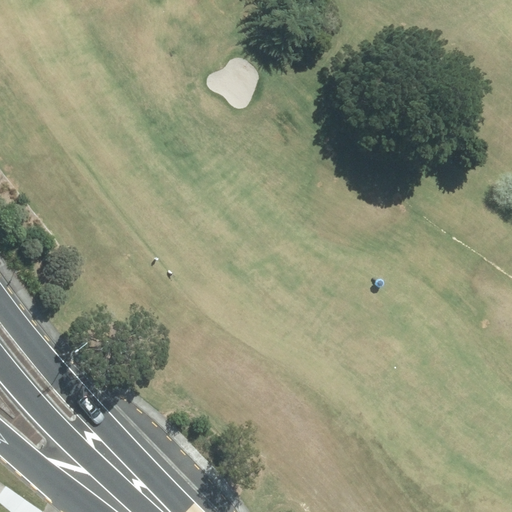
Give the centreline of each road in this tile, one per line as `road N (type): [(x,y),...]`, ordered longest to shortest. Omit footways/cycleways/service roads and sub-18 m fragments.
road 1 (primary): [(0,302),(155,511)]
road 2 (primary): [(0,367),(143,511)]
road 3 (primary): [(121,511),(0,428)]
